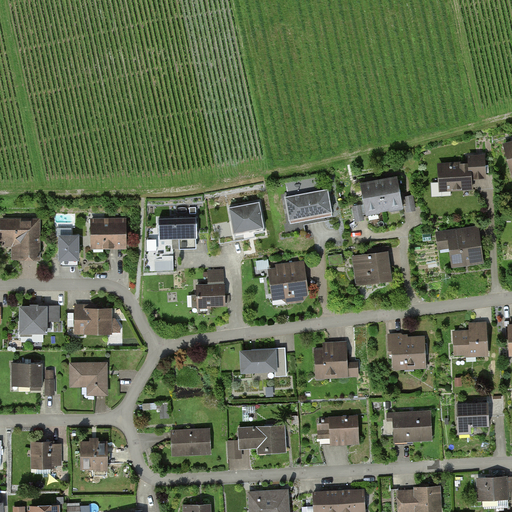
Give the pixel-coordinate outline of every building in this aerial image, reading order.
[(451,183),(451,189),(472,187),(471,171),(485,171),(484,156),(469,157),(470,164),(441,166),(442,183),(451,183)] [(397,179),(380,182),(385,210),(391,209),(393,206),(401,204),(399,194),(401,192),(400,189),(398,188),(397,179)] [(380,182),(363,185),(364,194),(363,196),(363,199),(366,201),(367,210),(376,209),(379,211),(385,210),(380,182)] [(328,190),(286,198),(291,224),(333,216),(328,190)] [(413,196),(405,197),(407,206),(408,212),(412,211),(415,210),(413,196)] [(259,202),(229,208),(236,241),(256,237),(255,234),(265,232),(259,202)] [(361,205),(354,206),(356,221),(360,221),(364,220),(363,214),(361,205)] [(197,217),(159,219),(160,239),(173,239),(173,245),(180,245),(180,249),(197,248),(196,238),(198,237),(197,217)] [(93,221),(94,247),(125,247),(124,220),(93,221)] [(38,221),(2,221),(3,245),(14,245),(14,258),(38,258),(38,231),(40,228),(40,224),(38,221)] [(476,229),(438,234),(439,243),(451,241),(454,265),(480,262),(476,229)] [(78,236),(60,236),(61,259),(79,259),(78,236)] [(158,248),(157,238),(148,238),(148,248),(158,248)] [(370,255),(354,258),(358,283),(390,279),(386,248),(370,251),(370,255)] [(269,267),(268,260),(257,261),(258,269),(269,267)] [(282,274),(271,275),(273,293),(284,292),(289,296),(290,301),(301,300),(305,295),(304,285),(306,282),(305,275),(302,275),(302,271),(298,272),(297,263),(281,265),(282,274)] [(224,270),(209,270),(209,282),(224,281),(224,270)] [(198,286),(198,306),(225,305),(224,285),(198,286)] [(31,307),(22,307),(22,330),(32,330),(32,332),(46,332),(46,321),(59,321),(59,306),(47,306),(47,307),(38,307),(38,306),(31,306),(31,307)] [(87,306),(77,306),(77,332),(121,332),(121,326),(116,318),(111,318),(111,310),(87,310),(87,306)] [(488,354),(486,324),(476,324),(476,331),(454,333),(455,353),(477,351),(477,354),(488,354)] [(401,335),(389,336),(390,352),(393,352),(393,364),(395,366),(415,365),(415,367),(426,366),(424,338),(409,339),(408,340),(403,341),(403,337),(401,335)] [(315,350),(316,371),(325,371),(325,376),(358,374),(357,363),(347,363),(346,343),(335,343),(335,350),(332,351),(330,353),(327,350),(315,350)] [(275,350),(242,352),(243,372),(276,371),(276,376),(287,375),(286,353),(275,354),(275,350)] [(43,383),(43,363),(13,363),(13,383),(31,383),(31,390),(41,390),(41,383),(43,383)] [(106,364),(72,364),(72,385),(94,385),(94,394),(107,394),(107,375),(105,375),(105,370),(107,370),(106,364)] [(161,402),(161,409),(161,414),(165,418),(170,418),(169,401),(161,402)] [(488,403),(458,404),(459,426),(489,425),(488,403)] [(394,413),(388,413),(388,420),(394,419),(395,440),(432,438),(431,412),(394,414),(394,413)] [(359,442),(358,417),(322,419),(323,430),(331,430),(332,443),(359,442)] [(284,426),(239,428),(240,448),(259,447),(259,452),(267,452),(286,451),(284,426)] [(172,431),(173,455),(174,455),(174,451),(183,450),(184,454),(184,453),(211,452),(210,430),(172,431)] [(82,443),(82,468),(97,468),(97,464),(107,463),(107,442),(98,443),(98,441),(92,441),(92,439),(91,439),(91,442),(82,443)] [(52,442),(34,442),(34,468),(35,468),(35,464),(51,464),(51,468),(52,468),(52,465),(61,465),(61,447),(61,444),(52,444),(52,442)] [(511,476),(479,478),(480,500),(485,499),(486,507),(508,506),(507,490),(511,489),(511,476)] [(416,491),(399,492),(400,509),(418,508),(418,511),(440,511),(439,486),(416,487),(416,491)] [(365,511),(364,490),(339,492),(340,511),(365,511)] [(287,511),(287,491),(251,493),(251,511),(287,511)] [(340,511),(339,492),(315,493),(315,511),(340,511)]
